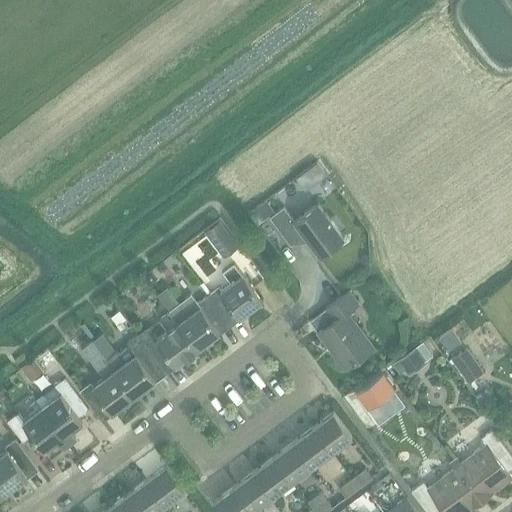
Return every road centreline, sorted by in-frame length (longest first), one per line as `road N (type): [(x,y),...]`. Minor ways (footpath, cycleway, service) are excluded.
road 1 (residential): [(172,413),(198,449),(230,449),(305,386),(284,351),(255,351)]
road 2 (residential): [(39,511),(172,413)]
